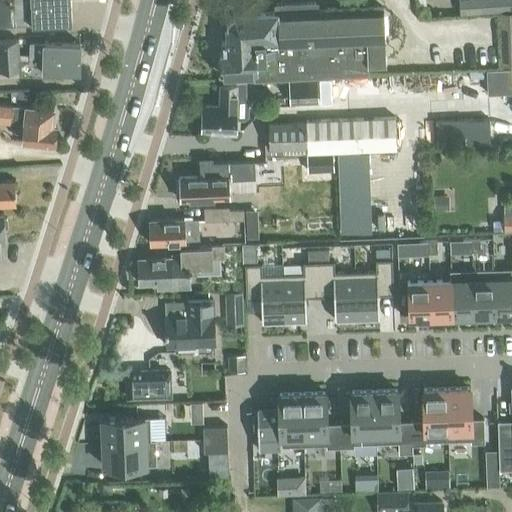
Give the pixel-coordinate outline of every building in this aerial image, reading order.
[(0,0),(0,25),(72,22),(70,0),(0,0)] [(511,0),(458,0),(460,13),(511,11),(511,0)] [(233,7),(215,8),(216,23),(226,23),(227,42),(221,42),(221,54),(219,54),(221,74),(244,73),(244,75),(253,75),(254,81),(292,79),(305,78),(316,78),(367,75),(368,75),(368,65),(386,64),(385,39),(383,8),(315,11),(315,3),(276,4),(277,12),(234,14),(233,7)] [(502,65),(511,64),(511,12),(500,13),(502,65)] [(29,76),(29,77),(60,78),(61,73),(79,73),(80,44),(29,42),(29,59),(20,60),(19,39),(0,40),(0,70),(17,69),(17,76),(29,76)] [(511,68),(487,70),(487,94),(511,92),(511,68)] [(305,78),(292,79),(293,99),(305,99),(305,78)] [(316,78),(305,78),(305,99),(317,98),(317,87),(316,78)] [(246,86),(246,82),(236,82),(236,85),(220,85),(219,105),(203,105),(202,130),(224,130),(224,133),(236,133),(236,129),(238,129),(240,129),(240,119),(244,119),(249,115),(249,99),(246,96),(246,86)] [(11,101),(30,102),(30,91),(11,92),(11,101)] [(0,120),(10,122),(12,105),(0,104),(0,120)] [(23,141),(54,144),(56,126),(52,126),(53,109),(12,105),(10,122),(22,123),(22,124),(24,124),(23,141)] [(333,152),(383,149),(396,149),(395,117),(352,119),(307,121),(269,122),(269,143),(265,143),(265,155),(280,155),(294,153),(307,153),(333,152)] [(437,121),(438,145),(438,148),(464,146),(490,145),(489,119),(463,120),(437,121)] [(333,152),(307,153),(308,171),(334,169),(333,152)] [(179,180),(176,180),(177,191),(179,191),(180,200),(230,197),(229,178),(254,177),(253,160),(212,162),(212,158),(200,158),(201,176),(179,177),(179,180)] [(0,203),(16,203),(15,180),(0,180),(0,203)] [(431,196),(431,210),(441,209),(441,195),(431,196)] [(511,199),(504,200),(504,213),(503,213),(504,220),(504,232),(511,231),(511,199)] [(204,207),(204,220),(230,220),(230,210),(230,206),(204,207)] [(180,243),(180,247),(199,246),(198,219),(184,220),(184,219),(149,220),(150,244),(180,243)] [(504,232),(504,220),(493,221),(493,232),(504,232)] [(257,223),(246,223),(246,236),(257,236),(257,223)] [(462,239),(449,240),(450,252),(463,252),(462,240),(462,239)] [(480,239),(462,240),(463,252),(480,251),(480,239)] [(437,241),(419,241),(419,242),(420,254),(429,253),(437,253),(437,241)] [(419,242),(397,243),(397,255),(420,254),(419,242)] [(243,264),(245,264),(246,299),(261,299),(261,311),(262,322),(284,321),(282,274),(282,263),(261,264),(257,264),(256,243),(242,244),(243,264)] [(223,245),(199,246),(180,247),(181,258),(172,259),(172,256),(138,258),(139,283),(157,282),(158,288),(173,287),(173,281),(189,281),(189,274),(197,274),(196,266),(212,266),(212,258),(224,257),(223,245)] [(307,249),(308,262),(303,262),(303,273),(282,274),(284,321),(306,321),(305,297),(319,296),(318,262),(318,249),(307,249)] [(334,261),(329,261),(328,249),(318,249),(318,262),(319,296),(334,296),(334,320),(357,319),(355,276),(355,271),(334,272),(334,261)] [(355,276),(357,319),(379,318),(378,295),(393,294),(392,259),(375,260),(376,275),(355,276)] [(511,268),(494,269),(496,314),(511,313),(511,268)] [(486,269),(472,270),(474,315),(496,314),(494,269),(486,269)] [(472,270),(450,270),(450,280),(451,316),(452,316),(474,315),(472,270)] [(450,280),(429,281),(430,316),(451,316),(450,280)] [(429,281),(407,281),(407,290),(408,317),(430,316),(429,281)] [(408,313),(407,290),(398,290),(399,313),(408,313)] [(226,325),(242,324),(241,292),(225,293),(226,325)] [(173,316),(166,316),(165,316),(166,346),(201,344),(214,343),(213,300),(187,301),(187,316),(173,316)] [(228,372),(246,371),(245,354),(228,355),(228,372)] [(127,371),(128,398),(170,396),(170,370),(127,371)] [(511,416),(511,420),(497,421),(498,450),(499,466),(499,468),(511,468),(511,385),(511,386),(511,416)] [(470,387),(446,388),(448,440),(470,440),(470,443),(484,442),(483,418),(471,419),(470,387)] [(448,440),(446,388),(423,389),(424,420),(411,421),(412,444),(426,444),(426,441),(448,440)] [(398,389),(374,390),(376,443),(398,442),(399,453),(412,452),(412,444),(411,421),(399,421),(398,389)] [(376,443),(374,390),(350,391),(351,423),(339,423),(340,447),(354,447),(353,444),(376,443)] [(302,393),(304,445),(326,444),(326,447),(340,447),(339,423),(327,424),(325,392),(302,393)] [(267,426),(267,450),(281,449),(281,437),(303,436),(302,393),(278,394),(279,425),(267,426)] [(150,417),(102,419),(103,441),(150,440),(155,440),(166,439),(165,416),(150,417)] [(203,439),(227,438),(226,425),(203,426),(203,439)] [(203,439),(204,452),(227,451),(227,438),(203,439)] [(150,440),(103,441),(103,466),(156,464),(155,440),(150,440)] [(498,450),(486,450),(486,466),(499,466),(498,450)] [(420,453),(412,453),(413,463),(421,462),(420,453)] [(413,487),(412,467),(397,468),(398,488),(413,487)] [(407,491),(378,492),(378,511),(394,511),(402,511),(442,511),(442,502),(407,503),(407,491)] [(291,497),(291,511),(321,511),(321,496),(291,497)]
